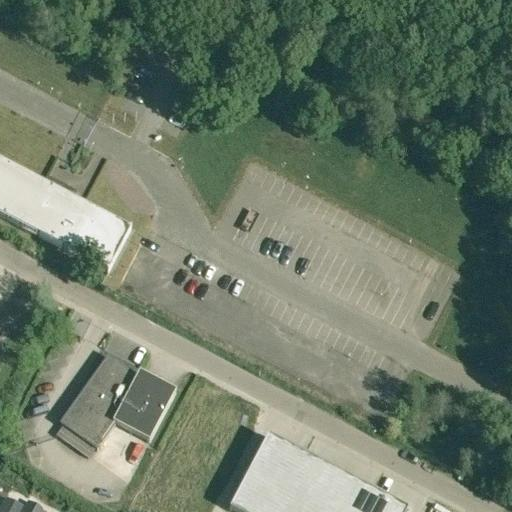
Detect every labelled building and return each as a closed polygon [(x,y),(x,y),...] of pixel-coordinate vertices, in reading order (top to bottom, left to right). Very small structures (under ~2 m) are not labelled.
[(0,219),(100,272),(107,276),(131,231),(130,230),(129,231),(72,201),(47,188),(42,185),(0,163),(0,219)] [(66,418),(60,427),(97,453),(115,427),(124,432),(139,440),(149,445),(175,394),(165,389),(150,381),(139,375),(136,380),(108,360),(87,390),(88,391),(86,393),(85,396),(83,395),(66,418)] [(406,511),(267,438),(228,511),(406,511)] [(86,445),(80,454),(88,460),(94,451),(86,445)] [(29,503),(24,511),(38,511),(40,509),(29,503)]
